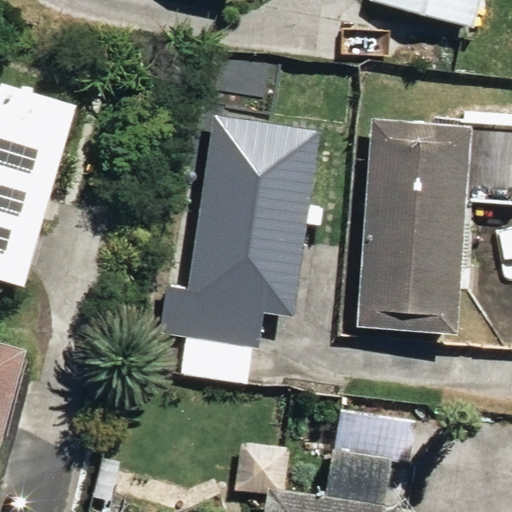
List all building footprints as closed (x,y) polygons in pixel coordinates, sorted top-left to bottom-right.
[(369,0),(369,2),(470,29),(478,0),(369,0)] [(240,62),(240,80),(268,79),(268,61),(240,62)] [(101,88),(22,65),(11,102),(0,99),(0,265),(46,278),(101,88)] [(181,375),(247,383),(254,345),(261,347),(265,314),(294,318),(308,228),(317,229),(320,208),(311,207),(321,133),(215,118),(190,291),(165,287),(159,332),(186,336),(181,375)] [(475,202),(511,205),(511,121),(480,119),(475,202)] [(357,329),(454,337),(470,128),(373,121),(357,329)] [(0,443),(24,356),(0,349),(0,443)] [(410,511),(418,465),(340,453),(333,499),(271,490),(268,511),(410,511)]
